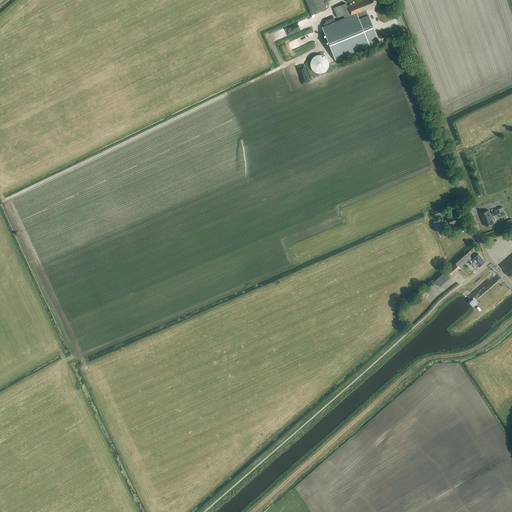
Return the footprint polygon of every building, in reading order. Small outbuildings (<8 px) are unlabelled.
[(311,15),(326,9),(322,0),(305,0),(311,15)] [(345,19),(332,24),(322,28),(335,59),(378,42),(366,11),(372,9),(375,8),(375,7),(378,6),(375,0),(360,0),(347,6),(346,3),(340,6),(336,7),(340,17),(343,16),(345,19)] [(292,41),(293,47),(306,44),(304,38),(292,41)] [(307,69),(309,76),(321,72),(321,70),(326,68),(323,58),(320,59),(320,57),(317,58),(318,63),(310,65),(311,68),(307,69)] [(301,78),(306,76),(300,60),(294,62),(301,78)] [(491,217),(501,213),(499,209),(499,208),(495,210),(495,211),(490,213),(489,211),(481,214),(486,227),(494,223),(491,217)] [(454,223),(458,222),(456,216),(449,218),(449,219),(444,220),(443,218),(441,219),(433,222),(437,231),(445,228),(444,227),(446,226),(446,224),(450,222),(451,225),(454,224),(454,223)] [(461,267),(471,258),(467,254),(448,270),(452,275),(460,268),(458,266),(459,265),(461,267)] [(480,265),(484,262),(482,260),(483,259),(479,254),(477,256),(476,255),(474,256),(475,257),(473,259),(474,261),(473,263),(475,265),(478,263),(480,265)] [(440,287),(451,277),(445,272),(435,281),(440,287)] [(429,303),(436,296),(431,291),(424,298),(429,303)]
